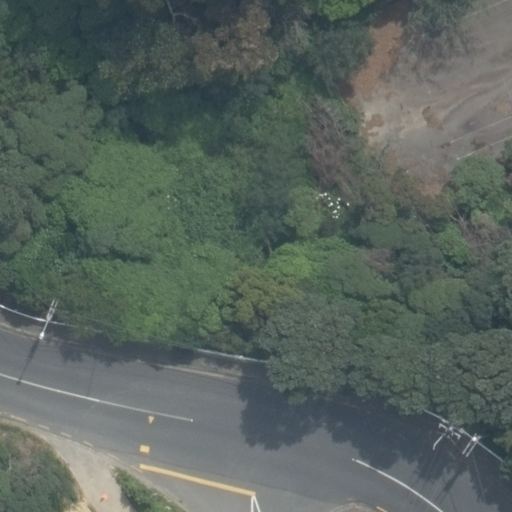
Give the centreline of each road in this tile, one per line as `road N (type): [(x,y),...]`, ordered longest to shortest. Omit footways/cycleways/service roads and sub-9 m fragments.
road 1 (tertiary): [(249,427),(68,392),(0,365)]
road 2 (tertiary): [(454,511),(414,479),(249,427)]
